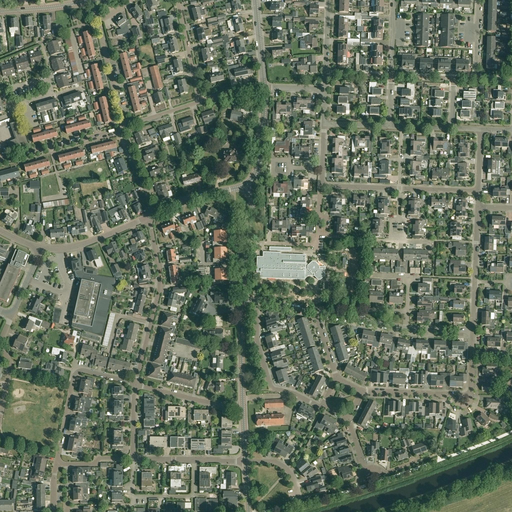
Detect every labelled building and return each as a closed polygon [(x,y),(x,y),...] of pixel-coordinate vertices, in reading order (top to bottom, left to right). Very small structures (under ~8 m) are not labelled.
[(145,0),(147,5),(149,9),(150,12),(153,11),(152,8),(158,6),(155,0),(145,0)] [(451,8),(455,8),(455,2),(452,2),(452,0),(446,0),(446,5),(448,5),(448,6),(451,6),(451,8)] [(459,7),(464,7),(464,0),(458,0),(458,2),(455,2),(455,8),(459,8),(459,7)] [(470,0),(464,0),(464,7),(464,9),(473,9),(474,3),(470,3),(470,0)] [(279,11),(280,3),(271,3),(271,11),(279,11)] [(241,10),(240,4),(226,7),(226,10),(233,9),(234,12),(241,10)] [(306,9),(310,9),(310,14),(309,15),(314,16),(314,14),(318,14),(319,6),(310,5),(306,5),(306,9)] [(130,11),(136,19),(143,15),(137,6),(130,11)] [(206,10),(202,11),(201,7),(198,8),(192,10),(193,15),(207,12),(206,10)] [(201,20),(200,16),(208,15),(207,12),(193,15),(195,21),(201,20)] [(119,26),(121,29),(117,30),(118,36),(129,33),(128,25),(130,24),(129,20),(128,21),(123,14),(118,18),(119,19),(115,21),(119,27),(119,26)] [(282,18),(278,18),(278,17),(275,17),(275,18),(273,18),(273,27),(281,27),(282,18)] [(33,30),(32,18),(25,19),(25,27),(29,27),(30,30),(33,30)] [(10,20),(11,28),(10,28),(10,33),(14,33),(15,32),(15,31),(18,31),(17,19),(10,20)] [(160,20),(162,28),(163,27),(173,25),(171,19),(164,21),(164,20),(161,20),(160,20)] [(241,19),(234,21),(234,19),(230,20),(232,28),(242,25),(241,19)] [(304,25),(309,25),(309,29),(309,31),(314,32),(314,30),(318,30),(318,22),(309,21),(304,21),(304,25)] [(168,34),(167,33),(174,31),(173,25),(163,27),(162,28),(164,35),(168,34)] [(244,32),(242,25),(232,28),(230,28),(231,31),(236,30),(236,33),(244,32)] [(132,30),(135,39),(142,37),(139,27),(132,30)] [(284,34),(284,31),(289,31),(289,30),(283,30),(283,31),(275,31),(275,33),(272,33),(272,41),(282,41),(285,41),(285,37),(283,36),(283,34),(284,34)] [(85,40),(91,38),(89,32),(83,33),(84,36),(77,38),(78,41),(82,40),(85,40)] [(206,40),(205,37),(212,36),(214,35),(214,33),(211,33),(198,36),(199,42),(206,40)] [(496,35),(496,37),(495,37),(488,37),(488,44),(496,44),(496,43),(496,39),(500,39),(501,39),(501,37),(500,37),(500,35),(496,35)] [(312,39),(313,37),(304,37),(303,39),(300,39),(300,49),(306,50),(306,45),(306,44),(312,45),(312,47),(317,48),(317,43),(316,43),(317,39),(312,39)] [(169,41),(169,44),(162,46),(163,49),(165,48),(177,45),(176,39),(169,41)] [(48,48),(49,50),(59,47),(58,43),(61,42),(60,40),(48,44),(49,47),(48,48)] [(233,43),(234,49),(244,47),(243,41),(233,43)] [(51,56),(64,52),(63,50),(60,51),(59,47),(49,50),(49,52),(50,52),(51,56)] [(233,53),(234,52),(235,56),(239,55),(246,53),(244,47),(234,49),(232,49),(233,53)] [(39,52),(36,53),(38,64),(41,63),(44,62),(41,49),(39,50),(39,52)] [(36,65),(38,64),(36,53),(32,54),(31,52),(29,52),(32,65),(36,64),(36,65)] [(209,55),(202,56),(204,62),(207,62),(210,61),(209,58),(217,56),(216,53),(211,54),(209,55)] [(402,67),(408,67),(408,54),(399,54),(399,60),(402,60),(402,67)] [(417,61),(417,56),(417,54),(408,54),(408,67),(414,67),(414,61),(417,61)] [(25,58),(21,59),(24,70),(26,69),(26,68),(30,68),(26,55),(24,56),(25,58)] [(309,62),(307,62),(307,59),(301,59),(301,62),(297,63),(298,70),(311,70),(311,73),(316,72),(316,62),(315,62),(315,56),(309,57),(309,62)] [(423,57),(417,56),(417,61),(417,63),(420,63),(420,70),(425,70),(426,60),(423,60),(423,57)] [(52,65),(53,67),(63,64),(62,60),(65,59),(64,57),(52,61),(53,64),(52,65)] [(426,59),(426,60),(425,70),(432,70),(432,63),(435,63),(435,57),(430,57),(429,59),(426,59)] [(444,57),(435,57),(435,63),(438,63),(438,70),(444,70),(444,57)] [(453,58),(444,57),(444,70),(450,71),(450,64),(453,64),(453,58)] [(471,58),(466,58),(466,57),(462,57),(462,59),(462,71),(468,71),(468,65),(471,65),(471,58)] [(21,71),(24,70),(21,59),(17,60),(16,58),(14,58),(18,71),(21,70),(21,71)] [(457,58),(453,58),(453,64),(456,64),(456,71),(462,71),(462,59),(457,59),(457,58)] [(173,61),(174,65),(167,67),(168,69),(182,66),(180,60),(173,61)] [(11,64),(7,65),(10,76),(12,75),(15,74),(12,61),(10,62),(11,64)] [(242,64),(241,63),(239,64),(242,76),(248,75),(247,72),(250,72),(249,67),(243,68),(242,64)] [(7,77),(10,76),(7,65),(3,67),(2,64),(0,64),(3,77),(7,76),(7,77)] [(55,73),(68,69),(67,67),(64,68),(63,64),(53,67),(53,69),(54,69),(55,73)] [(215,70),(215,68),(214,65),(214,64),(207,66),(208,70),(212,69),(212,70),(213,75),(210,76),(211,80),(211,83),(218,81),(216,74),(215,70)] [(163,84),(162,81),(158,66),(149,68),(155,90),(164,88),(163,84)] [(183,72),(182,66),(168,69),(168,72),(172,71),(173,75),(167,77),(167,80),(174,78),(173,76),(177,75),(176,74),(183,72)] [(218,69),(215,70),(216,74),(218,81),(224,80),(222,73),(219,74),(218,69)] [(57,81),(57,83),(68,81),(67,77),(70,76),(69,74),(57,77),(58,81),(57,81)] [(60,89),(78,84),(77,78),(73,79),(74,83),(69,84),(68,81),(57,83),(58,86),(59,86),(60,89)] [(175,89),(179,88),(186,87),(185,80),(178,82),(178,85),(174,86),(175,89)] [(127,85),(128,89),(130,95),(145,91),(145,89),(143,89),(139,90),(138,87),(140,86),(140,85),(143,84),(142,81),(140,81),(127,85)] [(372,92),(372,95),(375,95),(375,96),(381,96),(382,89),(377,89),(377,83),(370,82),(370,86),(369,92),(372,92)] [(402,96),(406,97),(411,97),(411,94),(414,94),(415,87),(415,84),(408,83),(407,90),(402,90),(402,96)] [(339,94),(344,94),(349,95),(349,92),(352,92),(352,85),(345,85),(345,88),(340,88),(339,94)] [(435,95),(435,97),(438,98),(444,98),(444,91),(439,91),(439,88),(432,88),(432,95),(435,95)] [(464,98),(468,98),(473,99),(473,98),(473,96),(477,96),(477,89),(470,89),(470,92),(464,92),(464,98)] [(497,97),(497,99),(497,100),(500,100),(506,100),(506,93),(501,93),(501,90),(494,90),(494,97),(497,97)] [(140,95),(139,94),(144,93),(144,92),(146,92),(145,91),(130,95),(132,101),(138,99),(137,96),(140,95)] [(158,94),(154,95),(157,104),(164,102),(161,93),(160,91),(158,92),(158,94)] [(80,92),(75,94),(78,102),(80,102),(81,104),(87,102),(86,97),(82,99),(80,92)] [(72,105),(73,108),(73,110),(74,113),(78,112),(77,109),(76,109),(75,107),(76,107),(74,104),(78,102),(75,94),(69,96),(72,105)] [(338,104),(342,104),(347,104),(347,101),(351,101),(351,99),(353,99),(353,95),(349,95),(344,94),(344,97),(338,97),(338,104)] [(64,98),(63,98),(66,106),(63,107),(64,110),(70,108),(70,105),(72,105),(69,96),(69,95),(64,97),(64,98)] [(371,102),(371,105),(374,105),(380,106),(380,99),(375,99),(375,96),(375,95),(372,95),(368,95),(368,102),(371,102)] [(401,106),(405,106),(410,106),(410,104),(413,104),(413,97),(411,97),(406,97),(406,100),(401,99),(401,106)] [(434,104),(434,107),(437,107),(443,108),(443,101),(438,101),(438,98),(435,97),(431,97),(430,104),(434,104)] [(472,108),(474,108),(475,108),(476,99),(473,98),(473,99),(468,98),(468,102),(463,101),(463,108),(467,108),(472,108)] [(293,110),(293,111),(297,111),(297,110),(303,110),(304,101),(301,101),(301,99),(297,99),(297,105),(294,104),(293,110)] [(306,101),(304,101),(303,110),(310,110),(310,112),(313,112),(314,105),(311,105),(311,99),(306,99),(306,101)] [(500,103),(500,100),(497,100),(497,99),(493,99),(492,103),(491,105),(491,109),(495,109),(498,109),(504,110),(505,103),(500,103)] [(51,109),(52,113),(54,120),(56,120),(55,117),(55,115),(54,112),(53,109),(51,101),(46,102),(48,110),(51,109)] [(243,115),(243,114),(240,113),(239,102),(234,102),(234,112),(232,112),(230,120),(241,122),(243,115)] [(277,103),(277,106),(277,109),(273,109),(273,120),(276,120),(276,115),(277,115),(277,114),(283,114),(283,106),(281,106),(281,103),(277,103)] [(293,110),(290,109),(291,104),(286,103),(286,106),(283,106),(283,114),(290,115),(290,116),(293,116),(293,111),(293,110)] [(41,112),(42,115),(42,116),(44,123),(47,122),(46,119),(45,120),(44,115),(41,104),(36,105),(38,113),(41,112)] [(349,104),(347,104),(342,104),(342,107),(337,107),(337,114),(346,114),(346,111),(349,111),(349,104)] [(374,109),(374,105),(371,105),(367,105),(366,112),(370,112),(370,115),(379,115),(379,109),(374,109)] [(412,106),(410,106),(405,106),(405,109),(399,109),(399,116),(406,116),(406,118),(412,118),(412,106)] [(436,111),(437,107),(434,107),(429,107),(429,114),(432,114),(432,117),(441,117),(441,111),(436,111)] [(474,108),(472,108),(467,108),(467,111),(462,111),(461,118),(471,118),(471,115),(474,115),(474,108)] [(498,113),(498,109),(495,109),(491,109),(491,116),(494,116),(494,119),(503,119),(503,113),(498,113)] [(214,117),(212,111),(201,114),(204,121),(214,117)] [(194,124),(192,117),(182,121),(184,128),(194,124)] [(299,122),(301,122),(304,122),(304,129),(312,129),(312,127),(315,127),(315,122),(309,122),(309,119),(301,118),(301,119),(299,119),(299,122)] [(77,125),(75,125),(73,119),(70,120),(71,124),(70,124),(71,126),(73,133),(79,131),(77,125)] [(20,121),(19,121),(10,124),(15,140),(10,142),(7,143),(9,149),(12,148),(13,151),(28,145),(20,121)] [(171,124),(158,128),(160,136),(161,136),(162,139),(170,137),(169,133),(174,132),(171,124)] [(203,127),(200,128),(202,134),(205,133),(208,132),(206,126),(203,127)] [(300,136),(302,136),(302,139),(309,139),(309,136),(314,136),(315,131),(312,131),(312,129),(304,129),(300,129),(300,136)] [(150,141),(147,136),(144,137),(142,132),(135,135),(137,139),(136,139),(139,146),(150,141)] [(173,135),(176,145),(182,143),(179,133),(173,135)] [(289,147),(292,147),(292,143),(292,141),(292,134),(288,133),(288,137),(285,140),(285,142),(282,141),(282,150),(284,150),(284,152),(289,152),(289,147)] [(337,136),(337,139),(333,139),(333,144),(335,144),(335,146),(344,146),(344,140),(345,140),(345,137),(339,136),(337,136)] [(275,146),(275,149),(275,152),(280,152),(280,150),(282,150),(282,141),(276,141),(276,137),(272,137),(272,146),(275,146)] [(352,152),(352,153),(354,153),(354,152),(355,152),(355,149),(355,148),(362,148),(362,139),(360,139),(360,137),(355,137),(355,143),(352,143),(352,149),(352,152)] [(368,153),(372,153),(372,150),(372,143),(369,143),(369,137),(365,137),(365,140),(362,139),(362,148),(369,149),(369,150),(368,153)] [(381,141),(381,148),(389,148),(389,146),(391,146),(392,141),(386,141),(386,138),(380,138),(380,141),(381,141)] [(426,139),(417,139),(417,142),(411,142),(411,147),(413,147),(413,149),(422,149),(422,143),(425,143),(426,139)] [(434,151),(440,151),(440,142),(438,142),(438,140),(434,139),(433,145),(430,145),(430,154),(433,154),(434,151)] [(495,147),(502,147),(502,139),(496,139),(496,142),(493,142),(492,150),(495,151),(495,147)] [(511,150),(511,147),(508,147),(509,139),(502,139),(502,147),(508,148),(508,155),(511,155),(511,150)] [(450,147),(450,146),(447,146),(448,140),(443,140),(443,142),(440,142),(440,151),(447,151),(447,155),(450,155),(450,150),(450,147)] [(459,144),(459,150),(467,151),(467,148),(469,148),(470,144),(464,144),(464,141),(458,140),(458,144),(459,144)] [(292,143),(292,147),(292,152),(295,152),(295,158),(299,158),(299,155),(302,156),(302,147),(295,147),(296,143),(292,143)] [(150,159),(154,157),(153,157),(156,156),(154,152),(157,151),(154,145),(144,149),(145,153),(142,154),(145,161),(146,163),(151,161),(150,159)] [(309,147),(302,147),(302,156),(304,156),(304,158),(309,158),(309,152),(312,153),(312,145),(309,145),(309,147)] [(347,151),(343,151),(344,146),(335,146),(335,149),(333,148),(332,153),(338,153),(338,156),(345,157),(345,156),(345,155),(347,155),(347,151)] [(381,155),(379,155),(378,154),(377,158),(379,158),(386,158),(386,155),(391,155),(391,150),(389,150),(389,148),(381,148),(381,155)] [(237,161),(236,152),(236,149),(228,149),(228,152),(224,152),(224,155),(223,155),(223,158),(224,158),(224,162),(228,161),(228,162),(233,162),(233,161),(237,161)] [(416,156),(416,159),(424,159),(424,156),(421,156),(422,149),(413,149),(413,151),(411,151),(410,156),(416,156)] [(455,157),(455,160),(463,161),(463,158),(469,158),(469,153),(467,153),(467,151),(459,150),(458,157),(455,157)] [(346,156),(345,156),(345,157),(338,156),(338,159),(332,159),(332,164),(335,164),(335,166),(343,167),(343,160),(344,160),(346,160),(346,156)] [(379,161),(379,168),(388,168),(388,166),(391,166),(391,161),(386,161),(386,158),(379,158),(379,161)] [(488,161),(488,168),(497,168),(497,162),(500,162),(500,159),(492,158),(492,161),(488,161)] [(114,162),(117,168),(125,164),(123,159),(114,162)] [(413,167),(413,169),(421,169),(421,163),(425,163),(425,159),(424,159),(416,159),(416,162),(410,162),(410,166),(413,167)] [(450,164),(450,160),(448,160),(447,166),(446,166),(446,169),(439,169),(439,177),(442,177),(441,180),(446,180),(446,174),(450,174),(450,166),(449,166),(450,164)] [(455,160),(453,160),(450,160),(450,164),(454,164),(458,164),(458,171),(466,171),(466,169),(469,169),(469,164),(463,164),(463,161),(455,160)] [(119,173),(127,170),(125,164),(117,168),(119,173)] [(28,172),(31,179),(34,178),(33,173),(32,171),(31,165),(24,166),(26,172),(28,172)] [(359,175),(361,175),(362,166),(355,166),(355,165),(352,165),(351,171),(354,171),(354,177),(359,177),(359,175)] [(368,172),(371,172),(372,172),(372,166),(368,165),(368,167),(362,166),(361,175),(364,175),(364,177),(368,177),(368,172)] [(160,173),(157,166),(154,168),(154,169),(149,171),(151,176),(160,173)] [(334,176),(338,177),(344,177),(344,173),(343,173),(343,167),(335,166),(334,169),(332,168),(332,173),(334,173),(334,176)] [(17,168),(11,170),(14,178),(20,177),(17,168)] [(374,178),(379,178),(379,179),(381,179),(382,178),(385,178),(385,175),(391,175),(391,171),(388,170),(388,168),(379,168),(379,175),(374,174),(374,178)] [(437,177),(439,177),(439,169),(433,169),(433,168),(429,168),(429,174),(432,174),(432,180),(437,180),(437,177)] [(500,178),(500,175),(496,174),(497,168),(488,168),(488,174),(491,174),(491,177),(500,178)] [(421,176),(421,169),(413,169),(413,171),(410,171),(410,176),(416,176),(415,179),(424,179),(424,176),(421,176)] [(11,170),(5,171),(7,180),(14,178),(11,170)] [(466,173),(466,171),(458,171),(458,177),(456,177),(456,181),(462,181),(463,178),(468,178),(468,173),(466,173)] [(199,181),(197,175),(183,179),(185,185),(199,181)] [(291,184),(291,189),(290,193),(293,193),(294,190),(294,189),(301,189),(301,181),(299,181),(299,178),(294,178),(294,184),(291,184)] [(303,181),(301,181),(301,189),(307,190),(307,191),(311,191),(311,184),(311,181),(308,181),(308,179),(303,178),(303,181)] [(274,193),(280,193),(281,185),(278,185),(279,182),(274,182),(274,188),(271,188),(270,194),(274,195),(274,193)] [(290,198),(290,193),(291,189),(288,189),(288,183),(283,182),(283,185),(281,185),(280,193),(287,194),(287,198),(290,198)] [(504,186),(504,189),(501,189),(500,197),(507,198),(507,190),(510,190),(510,182),(507,182),(507,186),(504,186)] [(169,198),(169,197),(165,184),(155,187),(156,192),(158,191),(160,200),(169,198)] [(494,197),(500,197),(501,189),(494,189),(494,185),(491,185),(491,193),(494,194),(494,197)] [(0,190),(0,196),(9,196),(9,189),(0,188),(0,190)] [(356,207),(360,207),(360,198),(357,198),(357,195),(353,195),(353,198),(350,197),(350,206),(353,206),(354,204),(356,204),(356,207)] [(345,199),(342,199),(342,196),(333,196),(333,199),(331,199),(331,202),(333,202),(333,206),(342,206),(342,204),(345,204),(345,199)] [(367,207),(369,207),(370,207),(370,198),(367,198),(367,196),(364,196),(364,198),(360,198),(360,207),(364,207),(364,205),(367,205),(367,207)] [(117,199),(121,207),(126,204),(123,197),(117,199)] [(306,200),(308,200),(308,198),(305,198),(300,197),(300,198),(298,198),(297,201),(301,201),(301,208),(310,208),(310,206),(312,206),(312,200),(306,200)] [(379,204),(378,207),(387,208),(388,204),(390,204),(390,201),(388,201),(388,198),(379,197),(379,201),(381,201),(381,204),(379,204)] [(411,205),(410,208),(420,209),(420,205),(418,205),(418,202),(420,202),(420,199),(411,198),(411,202),(409,201),(408,205),(411,205)] [(428,200),(428,209),(428,213),(431,213),(431,209),(431,207),(434,207),(434,209),(438,209),(438,200),(435,200),(435,198),(431,198),(431,200),(428,200)] [(444,210),(448,210),(448,201),(445,201),(445,198),(442,198),(442,200),(438,200),(438,209),(442,209),(442,207),(444,208),(444,210)] [(456,206),(456,210),(465,210),(465,207),(468,207),(468,204),(467,204),(467,200),(455,200),(455,204),(458,204),(458,206),(456,206)] [(138,201),(132,204),(134,207),(137,214),(143,211),(140,204),(139,204),(138,201)] [(332,216),(335,216),(341,216),(342,213),(339,213),(340,210),(342,210),(342,206),(333,206),(333,209),(330,209),(330,213),(332,213),(332,216)] [(123,222),(128,219),(124,210),(122,207),(119,208),(119,207),(107,212),(110,217),(115,215),(117,220),(118,220),(122,218),(123,222)] [(214,217),(217,211),(211,209),(208,207),(207,211),(205,215),(208,216),(208,214),(214,217)] [(375,214),(375,217),(378,217),(384,218),(387,218),(387,214),(389,215),(389,211),(387,211),(387,208),(378,207),(378,211),(378,214),(375,214)] [(297,214),(297,218),(306,218),(306,215),(312,215),(312,210),(310,210),(310,208),(301,208),(301,215),(297,214)] [(410,218),(413,219),(413,218),(419,219),(419,215),(417,215),(417,213),(419,213),(420,209),(410,208),(410,212),(408,212),(408,215),(410,215),(410,218)] [(14,211),(13,214),(8,210),(7,210),(6,210),(5,211),(5,212),(5,214),(7,215),(3,220),(6,223),(7,224),(8,224),(10,226),(14,220),(15,221),(18,217),(18,214),(14,211)] [(456,217),(456,220),(462,220),(465,220),(465,217),(467,217),(467,214),(465,214),(465,210),(456,210),(456,214),(458,214),(458,217),(456,217)] [(217,211),(214,217),(220,220),(219,221),(222,223),(222,221),(224,222),(227,216),(225,215),(217,211)] [(97,214),(89,216),(91,222),(93,228),(94,227),(97,234),(103,231),(100,225),(105,223),(105,222),(109,221),(107,212),(97,214)] [(187,216),(190,223),(196,221),(193,214),(187,216)] [(205,229),(206,228),(209,227),(203,214),(200,215),(205,229)] [(184,226),(190,223),(187,216),(182,219),(184,226)] [(335,222),(335,226),(344,226),(344,223),(346,223),(346,219),(344,219),(344,216),(341,216),(335,216),(335,219),(337,219),(337,223),(335,222)] [(384,221),(384,218),(378,217),(375,217),(375,220),(373,220),(373,224),(375,224),(375,227),(384,227),(384,224),(382,224),(382,221),(384,221)] [(493,226),(499,226),(499,217),(493,217),(493,221),(490,221),(490,229),(489,235),(495,235),(495,232),(492,232),(492,229),(493,229),(493,226)] [(505,234),(508,234),(509,225),(506,225),(506,218),(499,217),(499,226),(506,226),(505,234)] [(79,234),(88,232),(87,227),(84,228),(84,226),(80,226),(80,223),(79,224),(79,220),(78,220),(78,218),(76,218),(76,219),(79,234)] [(277,229),(279,229),(279,221),(273,220),(273,218),(269,218),(269,226),(272,226),(272,232),(277,232),(277,229)] [(413,225),(413,229),(422,229),(422,226),(424,226),(424,222),(422,222),(422,219),(419,219),(413,218),(413,219),(413,222),(415,222),(415,225),(413,225)] [(72,235),(79,234),(76,219),(76,221),(74,221),(74,224),(74,228),(71,228),(70,225),(68,226),(69,234),(72,233),(72,235)] [(286,221),(279,221),(279,229),(281,229),(281,232),(286,232),(286,229),(289,229),(289,226),(289,225),(290,219),(286,219),(286,221)] [(30,220),(28,225),(26,224),(23,232),(27,233),(27,234),(29,235),(29,234),(33,235),(36,227),(35,227),(36,222),(30,220)] [(453,227),(453,230),(462,230),(462,227),(460,227),(460,223),(462,224),(462,220),(456,220),(453,220),(453,223),(451,223),(451,227),(453,227)] [(172,222),(166,225),(169,232),(175,229),(172,222)] [(56,223),(57,230),(57,237),(64,237),(64,234),(67,234),(66,228),(63,228),(63,230),(60,230),(60,228),(59,228),(59,224),(59,223),(56,223)] [(170,234),(169,232),(166,225),(161,227),(164,234),(167,233),(168,234),(169,234),(170,237),(173,236),(172,233),(170,234)] [(297,235),(299,235),(299,227),(293,226),(293,225),(289,225),(289,226),(289,229),(289,231),(292,231),(292,237),(297,237),(297,235)] [(299,227),(299,235),(301,235),(301,238),(306,238),(306,234),(309,234),(312,234),(312,226),(306,226),(306,227),(299,227)] [(344,229),(344,226),(335,226),(335,229),(337,229),(337,232),(334,232),(334,236),(343,236),(343,233),(346,233),(346,229),(344,229)] [(384,231),(384,227),(375,227),(375,230),(373,230),(372,234),(370,234),(370,237),(384,237),(384,234),(381,234),(382,231),(384,231)] [(221,229),(211,229),(211,233),(214,233),(214,237),(226,237),(226,232),(221,232),(221,229)] [(412,238),(421,239),(421,236),(424,236),(424,232),(422,232),(422,229),(413,229),(412,232),(415,232),(415,235),(412,235),(412,238)] [(452,240),(461,240),(461,237),(459,237),(459,233),(462,233),(462,230),(453,230),(452,233),(450,233),(450,237),(452,237),(452,240)] [(147,243),(142,232),(133,235),(138,247),(141,246),(143,246),(143,245),(147,243)] [(497,239),(497,238),(500,239),(500,236),(497,236),(495,235),(489,235),(489,238),(485,238),(485,245),(494,245),(494,238),(497,239)] [(226,242),(226,237),(214,237),(215,242),(212,242),(212,246),(222,245),(221,242),(226,242)] [(115,242),(108,245),(109,247),(106,248),(109,255),(112,253),(113,255),(119,252),(115,242)] [(448,243),(448,249),(455,249),(455,257),(457,257),(457,258),(462,258),(462,257),(465,257),(466,247),(461,247),(461,243),(453,243),(448,243)] [(222,249),(222,245),(212,246),(212,250),(215,250),(215,254),(226,254),(226,249),(222,249)] [(488,254),(489,254),(492,254),(497,254),(497,251),(494,251),(494,245),(485,245),(485,251),(489,251),(488,254)] [(0,256),(7,260),(10,253),(7,252),(9,248),(2,246),(0,250),(0,256)] [(16,250),(15,252),(11,261),(10,261),(0,284),(0,299),(7,303),(7,302),(21,270),(20,270),(22,266),(25,267),(29,256),(26,255),(27,254),(19,251),(19,252),(16,251),(16,250)] [(129,256),(134,253),(137,260),(139,259),(141,262),(145,260),(144,257),(145,257),(143,250),(136,253),(135,251),(128,254),(129,256)] [(91,262),(95,261),(97,267),(103,266),(100,258),(98,258),(95,251),(87,253),(91,262)] [(304,280),(305,275),(314,276),(318,280),(320,280),(324,276),(324,274),(322,271),(322,270),(325,270),(325,267),(319,267),(315,262),(312,262),(307,266),(305,266),(305,256),(280,255),(280,253),(263,253),(263,263),(261,263),(261,262),(259,260),(257,260),(257,273),(260,273),(260,278),(304,280)] [(226,259),(226,254),(215,254),(215,258),(212,258),(212,262),(222,262),(222,259),(226,259)] [(498,262),(498,264),(497,273),(504,273),(504,265),(507,265),(507,257),(507,255),(503,255),(503,257),(504,257),(504,262),(498,262)] [(74,272),(75,271),(75,272),(75,273),(76,273),(76,274),(76,275),(77,276),(78,277),(78,278),(79,278),(80,279),(81,280),(82,280),(72,323),(73,323),(72,327),(84,330),(84,332),(103,337),(115,278),(85,273),(83,266),(81,267),(80,260),(78,260),(75,260),(74,261),(74,263),(73,263),(73,265),(72,265),(73,270),(74,270),(74,272)] [(449,265),(449,273),(454,273),(461,274),(461,272),(465,272),(465,266),(460,265),(460,261),(450,261),(450,265),(449,265)] [(491,272),(497,273),(498,264),(491,264),(491,261),(488,261),(488,269),(491,269),(491,272)] [(114,274),(116,278),(122,276),(120,272),(121,272),(117,264),(111,267),(114,275),(114,274)] [(141,268),(142,274),(150,273),(148,267),(144,267),(143,264),(136,266),(137,269),(141,268)] [(222,267),(212,267),(212,271),(215,271),(215,275),(227,275),(226,270),(222,270),(222,267)] [(139,278),(142,277),(143,280),(139,281),(140,284),(147,283),(146,280),(151,279),(150,273),(142,274),(138,275),(139,278)] [(227,275),(215,275),(215,280),(212,280),(213,284),(222,284),(222,281),(227,280),(227,275)] [(418,285),(418,293),(429,293),(429,290),(431,290),(431,288),(431,282),(425,282),(423,282),(423,285),(418,285)] [(464,293),(464,286),(456,286),(456,283),(450,283),(450,288),(454,289),(454,293),(464,293)] [(132,297),(139,298),(138,301),(145,303),(146,297),(133,294),(131,293),(128,292),(127,295),(132,297)] [(490,300),(496,301),(497,292),(490,292),(490,295),(487,295),(487,303),(490,303),(490,300)] [(506,310),(506,300),(503,300),(503,292),(497,292),(496,301),(499,301),(499,304),(503,304),(503,308),(506,308),(506,310)] [(211,296),(211,302),(215,302),(215,303),(219,303),(219,304),(222,304),(222,303),(227,303),(227,295),(223,295),(223,293),(219,293),(219,295),(215,295),(215,296),(211,296)] [(185,301),(183,301),(183,300),(177,299),(178,296),(171,294),(169,301),(184,304),(185,301)] [(29,310),(28,312),(35,315),(36,313),(37,310),(39,310),(40,305),(40,304),(41,302),(42,302),(44,299),(38,296),(37,300),(34,298),(29,310)] [(432,300),(432,297),(425,296),(425,299),(418,299),(417,306),(426,306),(425,308),(431,308),(431,303),(430,303),(430,300),(432,300)] [(197,300),(191,312),(199,316),(202,311),(203,309),(205,303),(204,303),(205,299),(201,297),(199,301),(197,300)] [(182,306),(182,305),(184,305),(184,304),(169,301),(168,307),(171,308),(170,311),(176,312),(177,309),(175,308),(176,304),(182,306)] [(142,315),(143,309),(130,305),(129,308),(131,309),(130,309),(133,310),(136,311),(135,313),(142,315)] [(55,309),(53,322),(58,324),(62,310),(55,309)] [(428,318),(431,318),(434,318),(434,311),(431,311),(421,310),(419,310),(419,314),(417,314),(417,322),(428,322),(428,318)] [(495,313),(495,311),(495,310),(486,310),(486,313),(483,313),(483,319),(491,319),(491,313),(495,313)] [(280,322),(278,316),(274,317),(273,315),(274,312),(267,311),(266,315),(267,315),(268,319),(266,320),(267,325),(276,323),(280,322)] [(164,313),(163,320),(172,322),(173,319),(178,320),(178,317),(164,313)] [(463,323),(463,315),(453,315),(453,320),(451,319),(451,322),(463,323)] [(40,328),(43,321),(37,319),(29,316),(28,320),(25,319),(22,326),(24,328),(24,329),(31,332),(33,325),(40,328)] [(295,326),(295,327),(296,328),(299,327),(299,326),(308,323),(306,317),(297,320),(298,325),(295,326)] [(494,319),(491,319),(483,319),(482,325),(486,326),(486,328),(496,329),(496,326),(493,326),(493,323),(494,323),(494,319)] [(161,326),(172,329),(175,329),(176,327),(171,326),(172,322),(163,320),(161,326)] [(48,330),(50,326),(51,324),(43,321),(41,327),(48,330)] [(275,329),(276,332),(282,330),(280,324),(277,325),(276,323),(267,325),(266,325),(268,331),(275,329)] [(309,329),(308,323),(299,326),(299,327),(300,330),(294,332),(295,334),(297,333),(297,334),(301,333),(301,331),(309,329)] [(342,323),(339,325),(339,326),(330,328),(332,334),(341,331),(341,330),(340,327),(343,326),(342,323)] [(162,328),(160,334),(170,337),(171,333),(174,334),(175,329),(172,329),(172,331),(162,328)] [(311,334),(309,329),(301,331),(301,333),(302,336),(296,337),(297,340),(299,339),(303,338),(302,337),(311,334)] [(332,334),(334,340),(343,337),(342,336),(341,333),(345,331),(344,329),(341,330),(341,331),(332,334)] [(206,330),(206,335),(207,341),(215,341),(215,330),(206,330)] [(223,341),(223,335),(223,330),(215,330),(215,341),(223,341)] [(73,346),(74,343),(78,344),(79,339),(81,333),(74,331),(72,336),(64,334),(62,341),(65,342),(64,344),(73,346)] [(361,340),(367,341),(369,332),(363,331),(363,334),(362,334),(356,335),(358,342),(361,341),(360,340),(361,340)] [(498,337),(498,339),(495,338),(495,347),(501,347),(501,340),(504,340),(505,331),(501,331),(501,337),(498,337)] [(82,336),(82,337),(99,342),(101,338),(83,332),(82,336)] [(266,338),(267,344),(276,341),(275,336),(277,335),(276,332),(270,334),(271,336),(270,337),(266,338)] [(372,347),(375,347),(376,340),(373,339),(374,333),(369,332),(367,341),(373,342),(372,347)] [(313,340),(311,334),(302,337),(303,338),(304,341),(300,342),(301,345),(304,344),(304,342),(313,340)] [(335,346),(344,344),(344,343),(343,338),(347,337),(346,334),(342,336),(343,337),(334,340),(336,345),(335,345),(335,346)] [(379,343),(385,344),(386,335),(381,334),(380,340),(376,340),(375,347),(378,348),(379,343)] [(392,336),(386,335),(385,344),(384,348),(390,349),(389,350),(393,351),(393,352),(394,345),(394,343),(391,342),(392,336)] [(492,335),(488,335),(486,335),(485,343),(488,344),(488,347),(495,347),(495,338),(492,338),(492,335)] [(27,349),(24,348),(26,343),(25,342),(27,339),(19,336),(16,343),(15,343),(13,348),(25,353),(26,353),(28,350),(27,349)] [(168,348),(168,347),(169,342),(159,339),(157,346),(168,348)] [(397,346),(394,345),(393,352),(398,353),(399,350),(402,350),(404,340),(398,339),(397,346)] [(303,350),(306,349),(306,348),(315,345),(313,340),(304,342),(304,344),(305,347),(302,348),(303,350)] [(410,342),(404,340),(402,350),(408,351),(407,354),(411,355),(412,353),(412,347),(409,347),(410,342)] [(275,349),(276,351),(282,349),(281,346),(278,347),(276,341),(267,344),(269,350),(274,348),(275,349)] [(416,348),(412,347),(412,353),(411,355),(411,358),(414,358),(416,357),(416,355),(418,353),(418,351),(421,351),(422,341),(416,341),(416,348)] [(428,341),(422,341),(421,351),(421,354),(430,354),(430,355),(431,348),(427,348),(428,341)] [(434,350),(439,351),(440,342),(434,341),(434,348),(431,348),(430,355),(434,355),(434,350)] [(448,356),(449,348),(449,349),(445,349),(446,342),(440,342),(439,351),(445,351),(445,356),(448,356)] [(452,348),(449,348),(448,356),(452,356),(452,355),(458,355),(458,342),(452,342),(452,348)] [(462,359),(467,359),(467,356),(468,347),(464,347),(464,343),(458,342),(458,355),(461,355),(462,357),(462,359)] [(61,350),(57,349),(53,348),(54,347),(50,346),(50,348),(53,348),(52,354),(56,355),(60,356),(58,362),(65,364),(67,354),(60,353),(61,350)] [(157,346),(156,352),(166,354),(168,348),(157,346)] [(177,346),(175,351),(185,354),(185,352),(187,353),(188,348),(177,346)] [(337,351),(338,357),(347,354),(347,353),(346,350),(349,348),(349,346),(345,347),(345,348),(337,351)] [(94,348),(88,347),(86,357),(91,358),(93,351),(94,348)] [(309,354),(305,356),(302,356),(303,359),(306,358),(310,357),(310,356),(318,353),(317,347),(308,350),(309,354)] [(271,356),(273,361),(282,358),(281,355),(284,354),(282,349),(276,351),(277,354),(271,356)] [(95,366),(98,356),(99,352),(93,351),(91,358),(91,361),(94,362),(93,364),(95,365),(95,366)] [(222,369),(222,358),(218,357),(218,351),(213,351),(212,361),(213,361),(213,368),(217,368),(216,371),(220,371),(220,369),(222,369)] [(350,351),(347,353),(347,354),(338,357),(340,362),(345,361),(345,362),(347,363),(348,361),(348,360),(349,359),(348,355),(351,354),(350,351)] [(320,359),(318,353),(310,356),(310,357),(311,360),(307,361),(308,364),(312,362),(311,361),(320,359)] [(95,366),(101,367),(103,357),(98,356),(95,366)] [(163,365),(163,367),(165,368),(167,363),(163,362),(164,359),(154,356),(153,362),(163,365)] [(30,360),(21,358),(19,368),(24,369),(23,374),(30,375),(31,369),(31,364),(30,364),(30,360)] [(281,365),(282,368),(283,367),(288,366),(286,360),(283,361),(282,358),(273,361),(275,367),(281,365)] [(322,364),(320,359),(311,361),(312,362),(313,365),(309,367),(310,369),(313,368),(313,367),(322,364)] [(344,372),(349,375),(353,368),(350,366),(351,364),(349,363),(344,372)] [(61,379),(63,370),(58,369),(58,366),(54,365),(52,364),(51,370),(56,371),(54,378),(61,379)] [(165,368),(163,367),(151,364),(150,370),(160,373),(160,369),(165,370),(165,368)] [(313,367),(313,368),(314,371),(311,372),(311,375),(315,373),(315,372),(324,370),(322,364),(313,367)] [(498,371),(498,364),(491,364),(491,367),(484,367),(483,374),(490,374),(490,375),(493,375),(493,372),(494,371),(498,371)] [(290,372),(288,366),(283,367),(282,368),(283,367),(284,370),(276,373),(278,378),(287,375),(286,373),(290,372)] [(349,375),(354,377),(358,368),(356,367),(355,369),(353,368),(349,375)] [(354,377),(358,379),(362,372),(359,371),(361,369),(358,368),(354,377)] [(159,376),(160,373),(150,370),(148,377),(162,380),(163,377),(159,376)] [(440,373),(440,377),(437,377),(437,386),(443,386),(443,380),(446,380),(447,374),(446,373),(446,370),(444,370),(444,373),(440,373)] [(389,378),(390,371),(386,371),(386,375),(380,374),(380,384),(386,384),(386,378),(389,378)] [(393,384),(399,384),(399,375),(396,375),(396,371),(390,371),(389,378),(393,378),(393,384)] [(363,382),(367,375),(369,376),(369,374),(368,373),(366,372),(365,374),(362,372),(358,379),(363,382)] [(405,375),(399,375),(399,384),(405,385),(405,379),(408,379),(409,372),(405,372),(405,375)] [(412,372),(409,372),(408,379),(411,379),(411,385),(418,385),(418,375),(412,375),(412,372)] [(424,380),(427,380),(428,373),(428,372),(425,372),(424,376),(418,375),(418,385),(424,386),(424,380)] [(194,378),(191,377),(189,387),(194,388),(197,374),(195,373),(194,378)] [(431,386),(437,386),(437,377),(434,377),(434,373),(428,373),(427,380),(431,380),(431,386)] [(317,378),(316,381),(323,384),(326,379),(316,374),(315,377),(317,378)] [(371,374),(370,378),(373,378),(374,379),(373,383),(380,384),(380,374),(371,374)] [(450,387),(456,387),(457,378),(454,377),(454,374),(447,374),(446,380),(450,381),(450,387)] [(467,374),(460,374),(459,378),(457,378),(456,387),(463,387),(463,381),(466,381),(467,374)] [(288,378),(287,375),(278,378),(280,384),(284,383),(294,380),(293,377),(288,378)] [(82,380),(80,387),(89,388),(90,385),(93,385),(94,379),(88,378),(88,382),(82,380)] [(496,383),(496,379),(487,379),(487,384),(483,384),(482,391),(493,391),(493,393),(495,393),(496,388),(493,388),(493,383),(496,383)] [(313,382),(311,384),(321,389),(323,384),(316,381),(315,383),(313,382)] [(216,392),(224,391),(224,384),(216,384),(211,385),(211,383),(208,382),(205,389),(208,390),(209,389),(216,389),(216,392)] [(312,387),(311,390),(318,394),(321,389),(311,384),(310,386),(312,387)] [(111,385),(111,388),(113,388),(113,397),(113,398),(118,398),(118,395),(124,396),(124,388),(117,388),(117,385),(111,385)] [(80,387),(79,393),(85,394),(84,397),(89,398),(91,398),(92,393),(88,392),(89,388),(80,387)] [(316,399),(318,394),(311,390),(310,393),(308,392),(306,394),(316,399)] [(144,399),(144,407),(155,407),(155,396),(149,396),(149,399),(144,399)] [(487,400),(487,407),(491,407),(491,408),(496,409),(496,408),(498,408),(501,411),(507,406),(504,402),(504,397),(496,396),(496,400),(487,400)] [(75,399),(74,406),(83,407),(90,408),(90,406),(90,405),(89,404),(88,403),(89,398),(84,397),(82,397),(82,400),(75,399)] [(113,398),(113,409),(123,409),(124,402),(118,402),(118,398),(113,398)] [(265,401),(265,408),(284,408),(283,400),(265,401)] [(370,400),(367,405),(377,410),(374,409),(376,406),(378,407),(379,405),(370,400)] [(391,416),(391,412),(395,412),(396,402),(389,402),(389,408),(385,408),(385,416),(389,416),(391,416)] [(398,416),(401,417),(404,417),(405,409),(402,409),(402,403),(396,402),(395,412),(398,413),(398,416)] [(411,415),(411,412),(415,412),(416,403),(409,403),(409,412),(406,412),(406,415),(409,415),(411,415)] [(422,404),(416,403),(415,412),(419,412),(419,415),(424,416),(425,410),(422,410),(422,404)] [(303,416),(308,407),(302,404),(301,407),(300,408),(297,406),(297,407),(294,412),(297,413),(296,416),(302,419),(303,416)] [(429,414),(435,414),(436,404),(429,404),(429,408),(428,409),(426,409),(425,416),(429,417),(429,414)] [(443,407),(442,407),(442,405),(436,404),(435,414),(442,414),(442,417),(445,417),(445,415),(446,407),(443,407)] [(367,405),(365,410),(372,413),(373,411),(375,412),(377,410),(367,405)] [(74,406),(73,412),(79,413),(78,416),(85,418),(86,412),(87,412),(88,412),(89,411),(90,408),(83,407),(74,406)] [(144,407),(144,414),(149,414),(149,417),(155,417),(155,407),(144,407)] [(164,412),(164,418),(164,421),(166,421),(168,421),(168,418),(175,418),(175,407),(168,407),(168,412),(164,412)] [(175,407),(175,418),(185,418),(185,412),(182,412),(182,407),(175,407)] [(314,410),(308,407),(303,416),(309,419),(308,420),(312,422),(315,416),(312,414),(312,413),(314,410)] [(114,421),(119,422),(119,419),(119,416),(123,416),(123,409),(113,409),(113,415),(109,415),(109,419),(113,419),(114,419),(114,421)] [(188,415),(188,422),(194,422),(194,421),(201,421),(201,411),(194,410),(194,415),(192,415),(190,415),(190,411),(188,411),(188,415)] [(365,410),(362,414),(372,419),(373,417),(370,416),(372,413),(365,410)] [(201,411),(201,421),(201,423),(205,423),(205,421),(208,421),(208,423),(210,423),(210,426),(211,426),(211,421),(211,415),(208,415),(208,411),(201,411)] [(484,426),(490,420),(482,413),(477,418),(484,426)] [(362,414),(360,419),(367,423),(368,420),(370,421),(372,419),(362,414)] [(284,424),(284,415),(266,415),(266,416),(257,416),(257,425),(265,424),(265,425),(284,424)] [(323,426),(326,427),(330,419),(325,416),(322,421),(318,419),(314,427),(318,429),(319,427),(322,429),(323,426)] [(71,419),(70,425),(80,427),(86,428),(86,424),(86,423),(87,418),(85,418),(80,417),(79,420),(71,419)] [(144,420),(144,427),(154,427),(155,417),(149,417),(149,420),(144,420)] [(221,428),(227,428),(227,425),(232,425),(232,418),(221,417),(221,428)] [(336,422),(330,419),(326,427),(329,429),(327,432),(330,433),(333,434),(334,433),(336,429),(333,427),(336,422)] [(365,426),(367,423),(360,419),(357,424),(366,429),(368,427),(365,426)] [(472,430),(470,419),(463,420),(464,428),(461,429),(462,436),(468,435),(467,431),(472,430)] [(446,431),(448,431),(448,435),(454,435),(454,433),(459,434),(459,426),(455,426),(456,421),(449,421),(448,426),(446,426),(446,431)] [(70,425),(69,431),(77,433),(76,436),(83,438),(83,437),(83,438),(84,434),(81,433),(81,431),(79,430),(80,427),(70,425)] [(113,428),(113,439),(123,439),(123,432),(118,432),(118,428),(113,428)] [(217,428),(217,431),(221,432),(221,438),(232,439),(232,432),(227,432),(227,428),(221,428),(217,428)] [(143,430),(143,433),(146,433),(146,435),(146,443),(149,443),(149,448),(157,448),(157,438),(150,437),(150,435),(150,430),(150,429),(147,429),(147,430),(146,430),(143,430)] [(69,438),(68,445),(77,447),(78,442),(81,443),(83,438),(76,436),(76,440),(73,439),(69,438)] [(336,443),(337,446),(338,446),(340,445),(346,443),(345,438),(343,438),(343,436),(332,439),(330,440),(332,444),(336,443)] [(157,438),(157,448),(164,448),(164,444),(167,444),(167,438),(164,438),(157,438)] [(167,438),(167,444),(170,444),(170,448),(177,448),(177,438),(170,438),(167,438)] [(177,438),(177,448),(184,448),(184,444),(188,444),(188,438),(184,438),(177,438)] [(188,444),(188,446),(191,446),(191,450),(198,450),(198,440),(191,440),(191,438),(188,438),(188,444)] [(218,449),(218,454),(223,454),(223,449),(228,449),(228,446),(232,446),(232,439),(221,438),(221,445),(218,445),(218,449)] [(113,439),(112,449),(118,449),(118,446),(123,446),(123,439),(113,439)] [(198,440),(198,450),(205,451),(205,447),(211,447),(211,446),(211,444),(211,439),(205,439),(205,440),(198,440)] [(274,452),(280,455),(284,447),(281,445),(283,442),(277,439),(274,445),(277,446),(274,452)] [(427,450),(424,442),(412,447),(415,455),(427,450)] [(379,450),(379,443),(372,443),(372,447),(368,447),(368,450),(368,457),(375,457),(375,449),(379,450)] [(287,448),(284,447),(280,455),(285,458),(290,450),(292,451),(294,447),(289,444),(287,448)] [(68,445),(67,451),(73,452),(73,456),(72,456),(80,457),(81,454),(81,451),(76,450),(77,447),(68,445)] [(349,452),(347,446),(341,448),(340,445),(338,446),(337,446),(332,448),(333,451),(334,451),(335,456),(340,455),(348,452),(349,452)] [(392,450),(388,449),(388,451),(382,450),(381,461),(388,462),(388,457),(389,456),(392,456),(392,450)] [(398,461),(408,458),(405,449),(395,453),(396,456),(395,457),(394,458),(395,461),(396,461),(397,461),(398,461)] [(348,452),(340,455),(335,456),(334,456),(332,457),(334,462),(342,459),(343,464),(352,461),(350,455),(349,455),(348,452)] [(35,455),(33,464),(46,466),(47,460),(43,460),(44,457),(35,455)] [(297,467),(301,472),(309,466),(310,465),(308,463),(307,462),(306,463),(302,458),(298,462),(300,465),(297,467)] [(36,467),(36,470),(45,472),(46,466),(33,464),(33,467),(36,467)] [(181,473),(183,473),(186,473),(186,464),(180,464),(180,465),(180,467),(168,467),(168,473),(171,473),(171,480),(181,480),(181,473)] [(112,473),(112,479),(123,479),(123,469),(122,469),(122,465),(117,465),(117,469),(109,469),(109,473),(112,473)] [(310,465),(309,466),(301,472),(305,477),(310,473),(313,476),(318,471),(315,468),(312,470),(311,469),(312,468),(312,467),(310,465)] [(88,467),(81,467),(81,470),(73,470),(73,476),(83,476),(87,476),(87,473),(91,472),(91,467),(88,467)] [(353,477),(351,469),(348,470),(347,467),(338,469),(340,476),(343,476),(344,480),(353,477)] [(199,481),(210,481),(210,474),(216,474),(216,468),(199,468),(199,481)] [(142,469),(142,480),(152,480),(152,473),(154,473),(154,469),(142,469)] [(31,476),(30,478),(37,480),(37,477),(43,478),(45,472),(36,470),(34,476),(31,476)] [(221,484),(221,489),(224,489),(231,489),(231,486),(235,486),(235,473),(227,473),(227,480),(227,484),(224,484),(222,484),(222,481),(221,481),(221,484)] [(81,483),(81,485),(90,485),(90,482),(87,482),(87,479),(83,479),(83,476),(73,476),(73,483),(81,483)] [(322,482),(320,476),(312,479),(313,482),(306,484),(308,491),(319,488),(318,483),(322,482)] [(112,479),(112,490),(123,490),(123,479),(112,479)] [(152,487),(152,480),(142,480),(141,490),(154,490),(154,487),(152,487)] [(181,487),(181,480),(171,480),(170,490),(186,490),(186,486),(183,486),(183,487),(181,487)] [(199,481),(199,488),(204,488),(204,491),(212,491),(212,488),(210,487),(210,481),(199,481)] [(73,488),(73,495),(82,494),(88,494),(88,485),(87,485),(90,485),(81,485),(80,485),(80,488),(73,488)] [(123,500),(123,490),(112,490),(110,490),(110,493),(112,493),(112,503),(122,503),(122,500),(123,500)] [(237,507),(237,494),(233,494),(233,492),(223,491),(223,498),(229,498),(229,507),(237,507)] [(82,497),(82,494),(73,495),(73,500),(80,500),(80,503),(87,503),(87,500),(85,500),(85,497),(82,497)] [(206,504),(206,499),(199,499),(199,504),(195,504),(195,511),(206,511),(206,504)] [(217,511),(217,499),(210,499),(210,504),(206,504),(206,511),(217,511)] [(166,511),(177,511),(177,503),(177,508),(174,508),(174,503),(166,503),(166,511)] [(191,511),(192,508),(191,508),(188,508),(185,508),(185,503),(177,503),(177,511),(191,511)]
